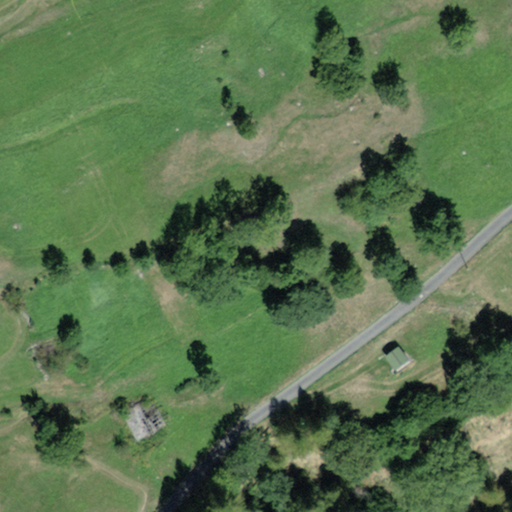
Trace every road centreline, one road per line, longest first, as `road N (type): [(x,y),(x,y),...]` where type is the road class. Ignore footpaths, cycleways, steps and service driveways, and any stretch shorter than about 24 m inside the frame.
road 1 (unclassified): [(172,511),(242,427),(421,293),(511,212)]
road 2 (track): [(146,491),(56,449),(53,419),(32,415),(0,432)]
